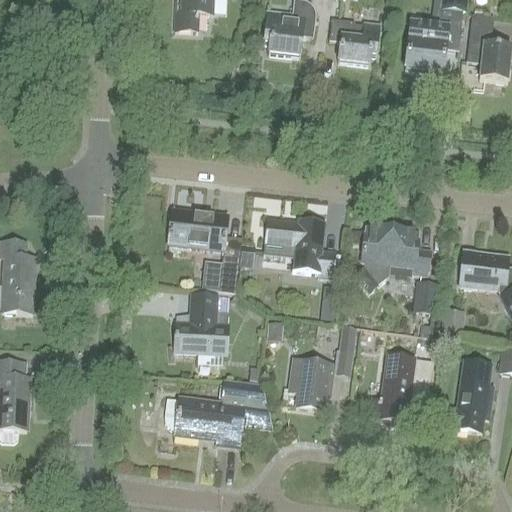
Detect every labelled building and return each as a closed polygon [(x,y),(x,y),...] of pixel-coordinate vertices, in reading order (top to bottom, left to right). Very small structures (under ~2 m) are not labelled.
[(175,0),(174,35),(197,37),(198,19),(212,20),(212,0),(175,0)] [(441,0),(441,12),(465,15),(467,0),(441,0)] [(294,3),(292,20),(283,19),(267,17),(263,48),(269,49),(267,59),(299,63),(302,42),(313,44),(315,23),(315,20),(315,17),(314,14),(312,11),(310,9),(308,7),(305,5),(302,4),(294,3)] [(494,22),(471,20),(466,67),(480,69),(478,84),(507,88),(511,54),(490,52),(494,22)] [(411,26),(408,45),(404,75),(442,80),(445,54),(457,56),(461,26),(438,23),(437,29),(411,26)] [(376,62),(380,31),(363,29),(361,44),(352,43),(354,27),(331,25),(328,45),(340,47),(337,67),(369,71),(370,61),(376,62)] [(168,250),(222,257),(226,222),(172,216),(168,250)] [(332,284),(335,258),(322,256),(325,228),(298,225),(297,229),(267,225),(264,250),(294,254),(292,276),(318,279),(318,282),(332,284)] [(413,274),(413,280),(427,281),(430,257),(417,255),(418,244),(419,239),(364,233),(364,239),(361,268),(364,268),(363,274),(354,281),(368,299),(388,282),(389,271),(413,274)] [(0,263),(5,264),(2,318),(32,320),(34,264),(25,264),(26,248),(0,247),(0,248),(0,263)] [(252,271),(254,254),(242,253),(240,269),(252,271)] [(459,293),(475,295),(476,290),(498,292),(497,299),(511,327),(511,274),(507,273),(508,263),(462,258),(459,293)] [(238,272),(221,270),(218,296),(235,298),(238,272)] [(416,288),(413,317),(434,320),(438,290),(416,288)] [(323,292),(320,325),(332,326),(336,293),(323,292)] [(217,327),(219,302),(191,301),(190,320),(178,322),(177,329),(175,329),(173,358),(198,360),(197,368),(221,370),(221,361),(226,361),(228,331),(227,331),(227,328),(217,327)] [(462,316),(442,314),(439,341),(459,343),(462,316)] [(281,327),(266,326),(265,343),(280,344),(281,327)] [(355,335),(342,333),(335,379),(348,381),(355,335)] [(511,355),(502,354),(499,378),(511,379),(511,355)] [(432,368),(415,365),(387,361),(380,406),(371,404),(368,423),(380,425),(380,429),(383,430),(386,431),(389,431),(393,431),(396,431),(396,427),(406,429),(410,401),(427,403),(432,368)] [(330,404),(334,371),(292,365),(288,398),(297,399),(295,413),(323,417),(325,403),(330,404)] [(27,368),(0,366),(0,445),(0,446),(13,447),(17,443),(18,435),(26,436),(29,384),(26,384),(27,368)] [(492,370),(484,369),(463,366),(456,415),(443,413),(440,431),(453,433),(453,435),(481,439),(483,425),(488,426),(493,392),(489,392),(492,370)] [(260,373),(250,372),(249,385),(258,386),(260,373)] [(179,405),(178,406),(167,404),(164,422),(165,427),(167,431),(170,434),(175,435),(174,440),(216,445),(216,450),(239,453),(242,430),(270,434),(259,393),(224,388),(221,410),(179,405)]
